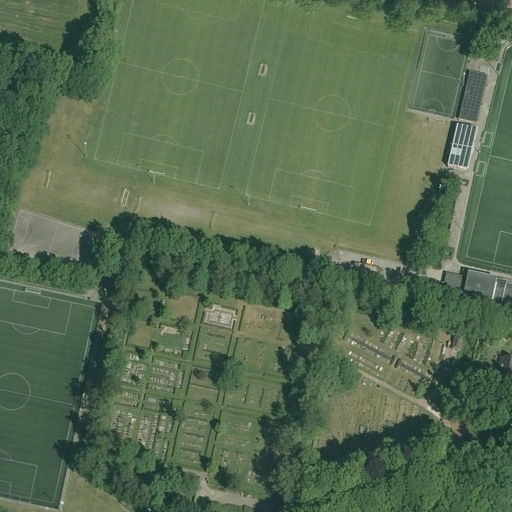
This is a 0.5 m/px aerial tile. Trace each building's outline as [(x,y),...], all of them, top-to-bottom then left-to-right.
[(470,70),(459,120),(458,121),(476,126),(477,120),(488,74),(470,70)] [(465,176),(475,130),(457,125),(447,172),(465,176)] [(376,293),(381,270),(354,265),(351,277),(342,275),(340,286),(350,288),(348,295),(375,300),(376,293)] [(441,299),(511,313),(511,289),(446,275),(441,299)] [(461,341),(454,340),(452,351),(459,352),(461,341)] [(511,361),(503,360),(502,365),(500,364),(496,381),(511,383),(511,361)]
